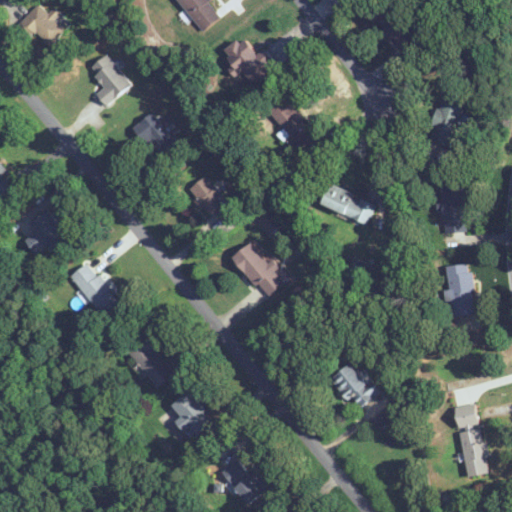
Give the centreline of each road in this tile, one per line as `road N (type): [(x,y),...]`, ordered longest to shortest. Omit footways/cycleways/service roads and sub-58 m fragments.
road 1 (residential): [(369,511),(0,60)]
road 2 (residential): [(402,124),(301,0)]
